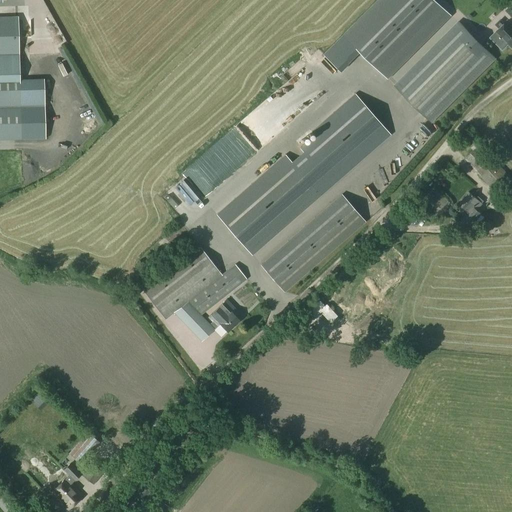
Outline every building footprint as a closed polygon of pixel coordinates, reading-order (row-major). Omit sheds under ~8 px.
[(450,15),(434,0),(380,0),(324,56),(341,73),(362,53),(386,78),(450,15)] [(17,17),(0,17),(0,55),(18,55),(17,17)] [(511,25),(507,21),(496,32),(511,48),(511,25)] [(461,24),(397,87),(433,123),(497,60),(461,24)] [(0,85),(19,85),(18,55),(0,55),(0,85)] [(19,85),(0,85),(0,126),(21,126),(19,85)] [(363,145),(388,117),(373,103),(347,131),(363,145)] [(300,143),(313,158),(298,171),(285,156),(217,214),(253,255),(362,160),(326,120),(300,143)] [(399,151),(395,156),(399,160),(421,138),(416,134),(405,146),(400,141),(394,147),(399,151)] [(503,145),(498,148),(501,154),(507,151),(503,145)] [(477,148),(464,160),(494,192),(492,191),(487,201),(490,203),(487,207),(491,208),(493,204),(499,208),(504,197),(498,194),(511,181),(511,179),(491,157),(489,159),(477,148)] [(481,214),(477,210),(484,201),(478,196),(476,199),(468,193),(459,205),(468,212),(457,226),(466,233),(482,214),(481,214)] [(342,195),(261,265),(283,293),(364,223),(365,222),(364,220),(363,221),(342,195)] [(201,248),(145,292),(167,320),(179,310),(205,338),(219,324),(227,332),(238,321),(241,317),(225,301),(208,318),(209,319),(207,321),(201,315),(246,280),(234,265),(221,275),(201,248)] [(241,299),(245,306),(254,301),(250,294),(241,299)] [(323,315),(328,310),(325,307),(321,302),(305,317),(312,326),(323,315)] [(337,317),(332,322),(335,325),(340,320),(337,317)] [(29,398),(37,404),(43,397),(35,390),(29,398)] [(139,412),(134,418),(141,424),(146,419),(139,412)] [(85,439),(69,457),(77,465),(93,446),(85,439)] [(170,441),(132,499),(141,503),(178,447),(170,441)] [(94,460),(81,476),(94,485),(106,470),(94,460)] [(68,477),(51,493),(68,510),(82,496),(70,485),(81,474),(71,463),(62,471),(68,477)]
